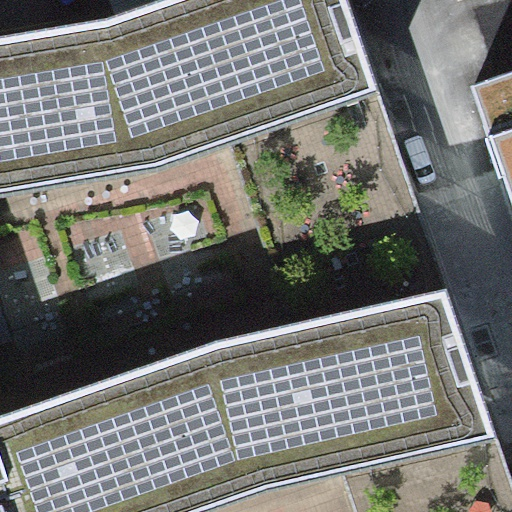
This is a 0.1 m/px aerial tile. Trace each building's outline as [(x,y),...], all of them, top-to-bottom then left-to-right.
[(284,511),(347,498),(496,463),(448,314),(319,344),(217,368),(0,445),(0,217),(162,193),(256,158),(381,111),(340,0),(240,0),(122,39),(0,62),(0,511),(284,511)] [(106,0),(122,39),(240,0),(106,0)] [(511,92),(476,105),(511,209),(511,92)] [(381,111),(256,158),(319,344),(448,314),(381,111)] [(511,511),(511,508),(496,463),(347,498),(351,511),(511,511)]
